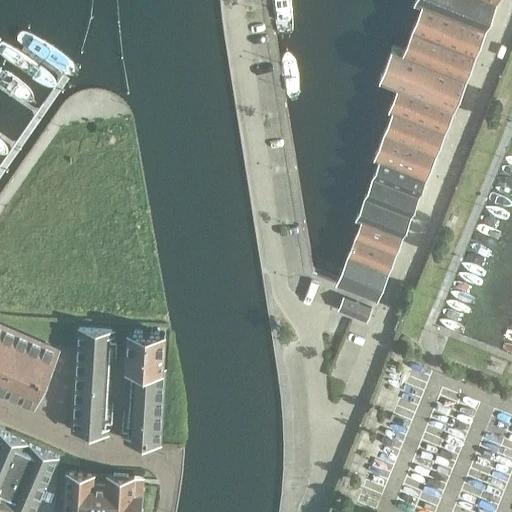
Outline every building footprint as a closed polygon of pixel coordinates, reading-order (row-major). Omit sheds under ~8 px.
[(486,26),(496,0),(416,0),(423,2),(423,1),(486,26)] [(423,2),(413,26),(476,51),(486,26),(423,1),(423,2)] [(466,76),(476,51),(413,26),(404,50),(403,51),(466,76)] [(455,104),(466,76),(403,51),(404,50),(392,46),(380,76),(399,83),(400,82),(455,104)] [(400,82),(399,83),(390,107),(393,108),(394,107),(445,128),(455,104),(400,82)] [(393,108),(385,130),(436,151),(445,128),(394,107),(393,108)] [(427,174),(436,151),(385,130),(375,154),(381,157),(381,156),(427,174)] [(373,176),(419,194),(427,174),(381,156),(381,157),(373,176)] [(411,214),(419,194),(373,176),(365,196),(411,214)] [(403,234),(411,214),(365,196),(357,217),(362,219),(363,218),(403,234)] [(396,252),(403,234),(363,218),(362,219),(356,236),(396,252)] [(356,236),(348,254),(389,270),(396,252),(356,236)] [(378,298),(389,270),(348,254),(337,282),(378,298)] [(367,319),(372,307),(343,296),(338,308),(367,319)] [(340,345),(346,326),(332,321),(326,341),(340,345)] [(57,349),(0,323),(0,390),(33,405),(57,349)] [(100,426),(106,333),(112,333),(112,329),(79,327),(73,428),(106,430),(106,426),(100,426)] [(160,441),(165,368),(162,368),(165,332),(129,330),(126,368),(137,368),(133,435),(127,435),(127,439),(160,441)] [(58,455),(29,442),(0,429),(0,495),(34,510),(58,455)] [(141,511),(142,494),(133,494),(134,475),(128,475),(128,472),(114,471),(114,474),(108,474),(107,484),(94,483),(94,473),(67,471),(64,511),(141,511)]
